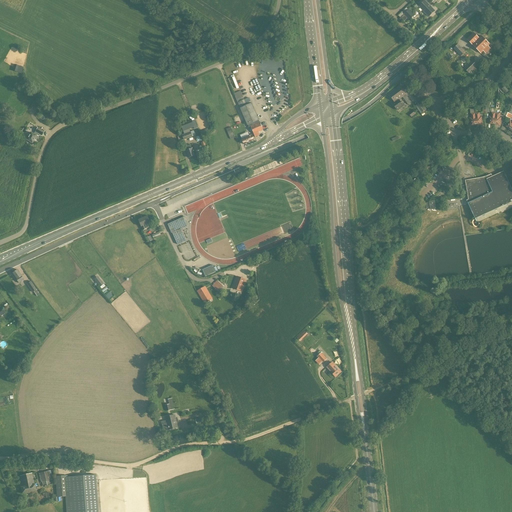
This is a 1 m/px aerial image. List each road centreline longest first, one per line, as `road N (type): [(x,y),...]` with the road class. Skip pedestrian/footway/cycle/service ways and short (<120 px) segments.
road 1 (unclassified): [(0,243),(24,230),(43,146),(56,124),(258,41),(278,0)]
road 2 (track): [(350,398),(246,439),(178,446),(133,464),(0,458)]
road 3 (primary): [(366,446),(331,113)]
road 4 (primary): [(322,118),(337,279),(366,446)]
road 5 (primary): [(0,259),(269,143)]
road 6 (track): [(0,287),(40,341),(16,392),(22,456)]
road 7 (residential): [(0,270),(155,202)]
road 8 (track): [(511,335),(382,386)]
road 9 (primary): [(376,84),(470,0)]
